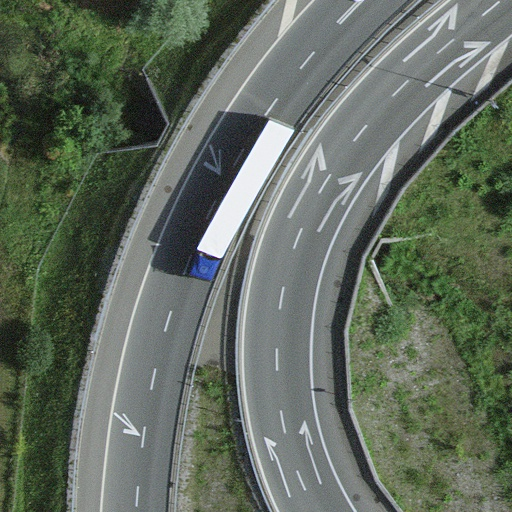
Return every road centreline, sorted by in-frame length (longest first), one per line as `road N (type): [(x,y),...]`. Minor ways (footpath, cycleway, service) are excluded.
road 1 (motorway): [(321,511),(286,420),(280,360),(284,299),(300,244),(347,155),(503,0)]
road 2 (motorway): [(356,0),(280,80),(207,194),(155,332),(126,511)]
